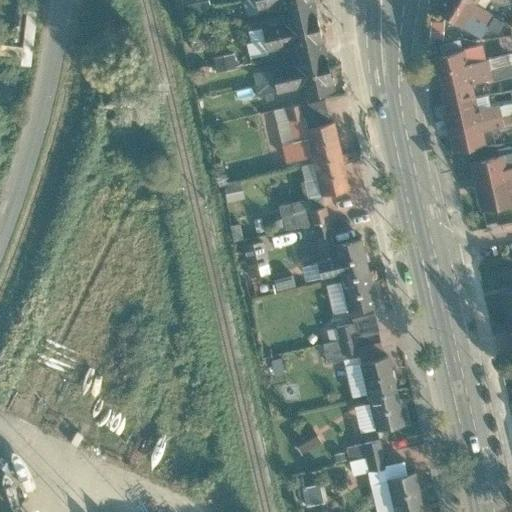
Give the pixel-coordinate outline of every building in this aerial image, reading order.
[(333,88),(311,0),(253,0),(256,10),(276,5),(280,23),(259,28),(264,52),(287,47),(291,65),(270,70),(275,94),(298,89),(299,95),(333,88)] [(435,0),(430,9),(459,26),(466,15),(486,25),(491,15),(472,5),(474,0),(491,0),(498,4),(500,0),(435,0)] [(463,50),(428,58),(449,153),(484,145),(481,132),(502,126),(497,107),(477,113),(471,84),(491,79),(487,59),(466,64),(463,50)] [(298,104),(285,107),(288,121),(302,118),(298,104)] [(274,111),(265,112),(268,141),(277,140),(274,111)] [(304,127),(311,161),(339,155),(332,121),(304,127)] [(339,155),(311,161),(319,195),(347,189),(339,155)] [(502,156),(468,164),(478,210),(511,203),(511,166),(504,168),(502,156)] [(330,235),(320,197),(278,207),(284,230),(310,225),(313,239),(330,235)] [(249,275),(270,270),(262,237),(240,242),(249,275)] [(375,307),(360,239),(331,245),(333,259),(312,264),(316,282),(337,277),(346,314),(375,307)] [(511,284),(499,288),(507,325),(511,323),(511,284)] [(350,324),(336,327),(342,356),(356,353),(350,324)] [(377,333),(354,338),(356,349),(379,344),(377,333)] [(388,360),(359,366),(366,399),(394,393),(388,360)] [(154,404),(179,411),(182,400),(187,402),(192,385),(186,384),(187,381),(172,377),(173,374),(158,369),(155,377),(145,374),(142,385),(158,390),(154,404)] [(394,393),(366,399),(372,430),(400,424),(394,393)] [(300,451),(322,442),(316,426),(294,434),(300,451)] [(385,468),(380,441),(345,448),(351,475),(385,468)] [(0,470),(0,511),(31,511),(45,509),(34,462),(0,470)] [(389,480),(397,511),(425,504),(418,473),(389,480)] [(304,503),(322,499),(318,482),(300,486),(304,503)]
